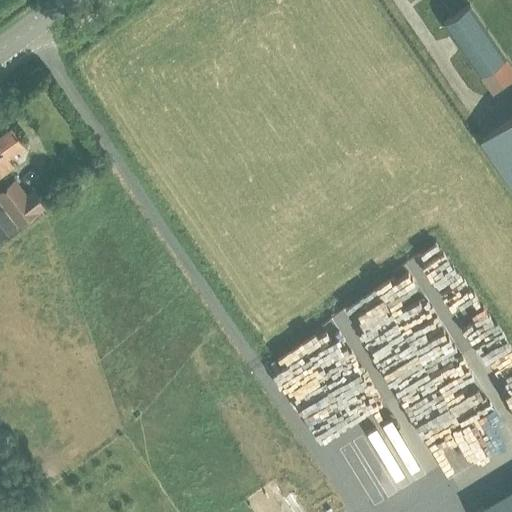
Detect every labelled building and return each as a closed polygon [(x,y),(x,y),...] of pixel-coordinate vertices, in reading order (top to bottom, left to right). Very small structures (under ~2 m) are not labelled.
[(511,80),(511,67),(506,58),(470,5),(444,23),(480,76),(492,94),(511,80)] [(511,183),(511,118),(481,140),(511,183)] [(0,134),(0,176),(14,166),(7,156),(25,144),(12,126),(0,134)] [(0,192),(0,202),(20,228),(48,206),(34,188),(27,193),(17,180),(0,192)] [(0,237),(2,239),(16,228),(0,208),(0,237)] [(424,249),(431,261),(450,251),(443,239),(424,249)] [(511,511),(511,489),(474,511),(511,511)]
